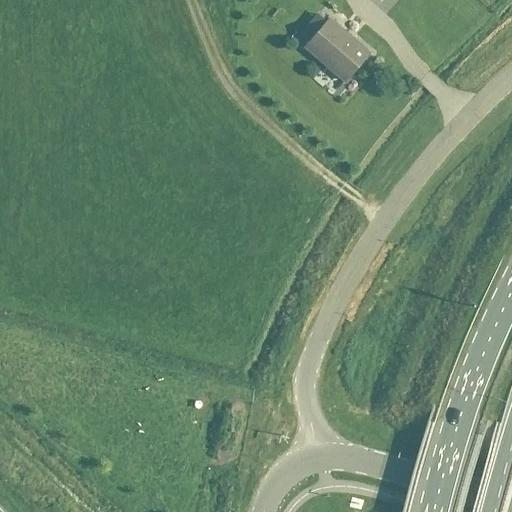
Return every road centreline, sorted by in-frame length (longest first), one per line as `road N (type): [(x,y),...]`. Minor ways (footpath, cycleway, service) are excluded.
road 1 (unclassified): [(316,458),(303,380),(343,289),(398,196),(511,75)]
road 2 (track): [(190,0),(230,89),(383,221)]
road 3 (primary): [(511,286),(435,511)]
road 4 (tertiary): [(316,458),(357,461),(511,504)]
